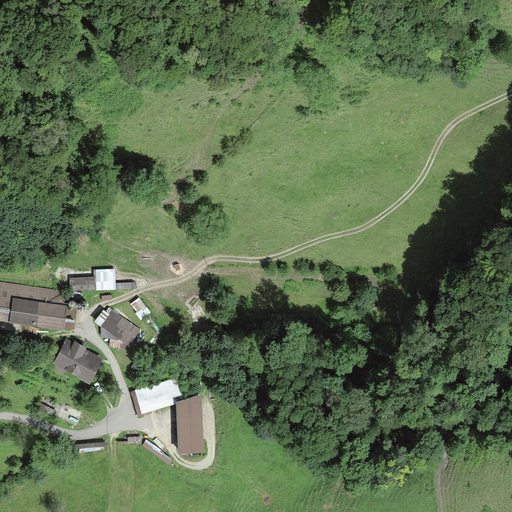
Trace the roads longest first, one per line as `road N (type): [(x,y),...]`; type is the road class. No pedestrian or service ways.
road 1 (track): [(511,96),(449,126),(402,198),(363,228),(274,257),(212,260),(173,283),(139,290)]
road 2 (track): [(0,417),(69,435),(94,433),(126,403),(114,364),(88,324),(90,312),(139,290)]
